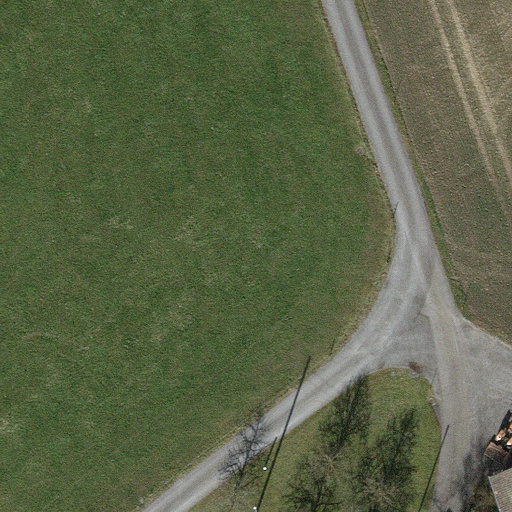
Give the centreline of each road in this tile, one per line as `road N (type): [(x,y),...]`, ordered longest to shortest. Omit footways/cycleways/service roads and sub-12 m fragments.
road 1 (track): [(172,511),(433,297),(344,0)]
road 2 (track): [(433,297),(464,415),(449,511)]
